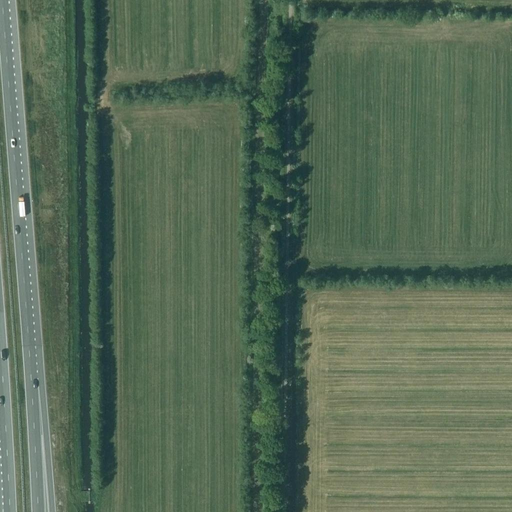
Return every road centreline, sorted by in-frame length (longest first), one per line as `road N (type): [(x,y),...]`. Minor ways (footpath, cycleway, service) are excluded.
road 1 (trunk): [(29,353),(2,0)]
road 2 (trunk): [(51,511),(41,390),(29,353)]
road 3 (trunk): [(37,511),(29,353)]
road 4 (trunk): [(0,347),(8,498)]
